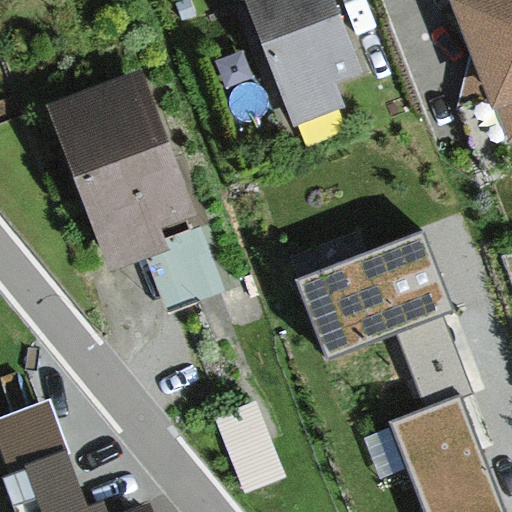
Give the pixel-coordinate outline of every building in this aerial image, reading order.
[(337,0),(247,0),(294,120),(346,100),(335,71),(361,61),(337,0)] [(511,0),(459,0),(511,142),(511,141),(511,0)] [(141,62),(49,92),(103,261),(165,241),(157,216),(188,207),(141,62)] [(425,231),(301,279),(332,359),(395,334),(443,315),(456,311),(425,231)] [(443,315),(395,334),(425,411),(459,398),(474,392),(443,315)] [(425,411),(396,422),(430,511),(502,511),(475,440),(459,398),(425,411)] [(222,419),(252,495),(294,478),(265,403),(222,419)] [(69,442),(26,458),(46,511),(154,511),(150,499),(113,511),(111,511),(103,489),(88,494),(69,442)]
